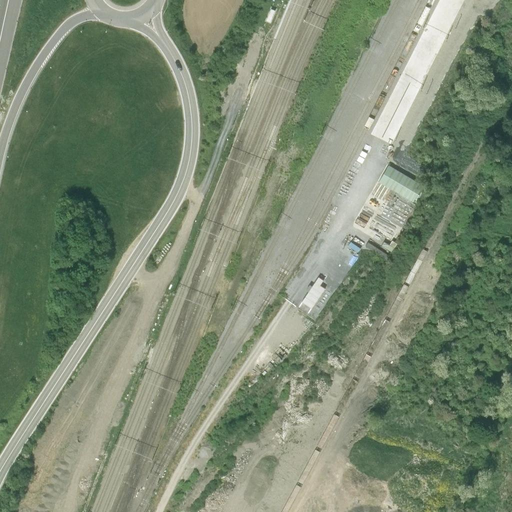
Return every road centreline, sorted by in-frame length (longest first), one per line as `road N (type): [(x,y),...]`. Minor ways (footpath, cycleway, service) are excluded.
road 1 (track): [(157,511),(336,225),(442,0)]
road 2 (secondary): [(172,53),(191,112),(183,182),(0,470)]
road 3 (motorway): [(0,154),(11,111),(50,42),(68,24),(103,15)]
